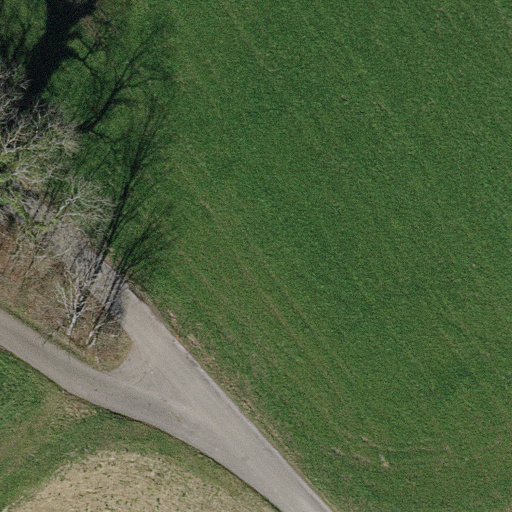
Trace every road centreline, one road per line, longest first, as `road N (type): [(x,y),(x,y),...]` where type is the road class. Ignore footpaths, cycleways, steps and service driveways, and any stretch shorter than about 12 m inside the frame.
road 1 (unclassified): [(0,174),(357,511)]
road 2 (track): [(0,325),(282,439)]
